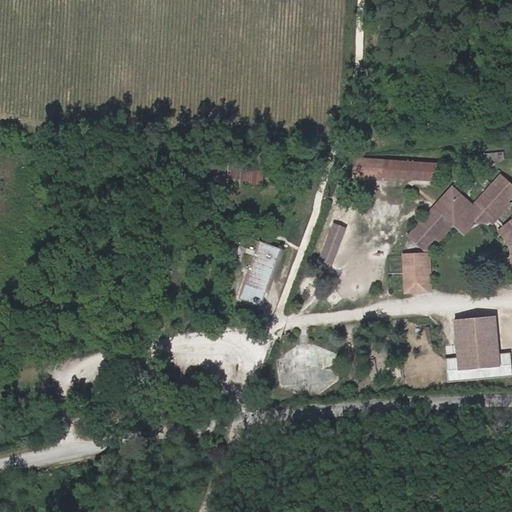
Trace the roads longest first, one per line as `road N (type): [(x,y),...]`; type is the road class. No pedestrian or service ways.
road 1 (track): [(203,511),(317,211),(348,101),(362,0)]
road 2 (unknown): [(511,302),(351,317),(72,366),(79,448)]
road 3 (unclassified): [(0,467),(120,438),(235,423),(451,399),(511,403)]
